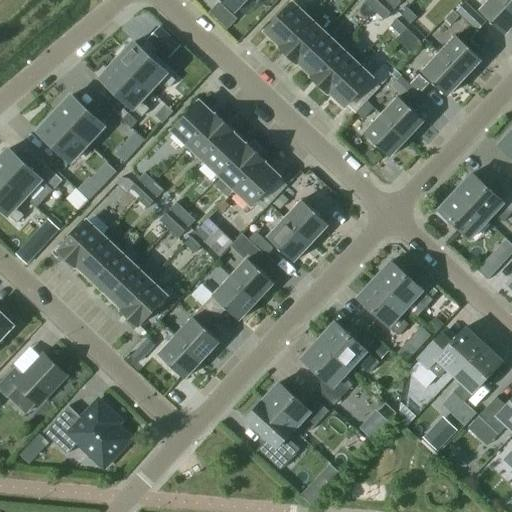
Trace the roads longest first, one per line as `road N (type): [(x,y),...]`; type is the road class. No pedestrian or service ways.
road 1 (residential): [(163,0),(388,215)]
road 2 (residential): [(188,435),(388,215)]
road 3 (residential): [(0,257),(188,435)]
road 4 (residential): [(388,215),(511,85)]
road 5 (residential): [(388,215),(511,330)]
road 6 (residential): [(123,0),(0,106)]
